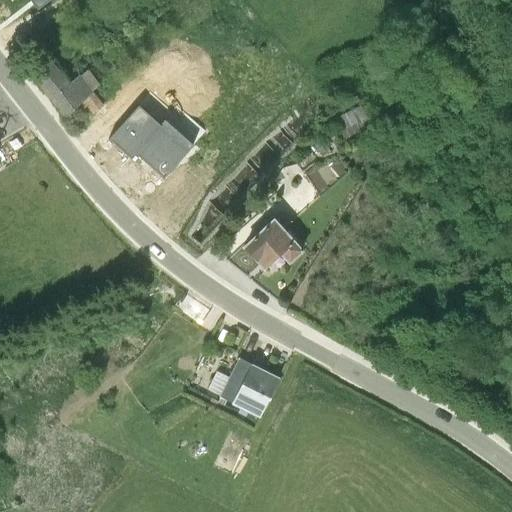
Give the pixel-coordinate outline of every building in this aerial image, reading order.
[(47,58),(30,72),(64,114),(81,101),(91,113),(100,102),(91,93),(98,85),(86,70),(68,83),(47,58)] [(325,112),(331,125),(337,122),(348,146),(373,134),(356,98),(341,105),(341,104),(333,108),(331,109),(325,112)] [(323,140),(301,155),(308,166),(330,151),(323,140)] [(274,219),(244,247),(265,270),(281,255),(288,263),(302,250),(274,219)] [(216,372),(207,390),(220,396),(217,401),(211,398),(208,403),(254,427),(278,378),(238,358),(229,378),(216,372)]
